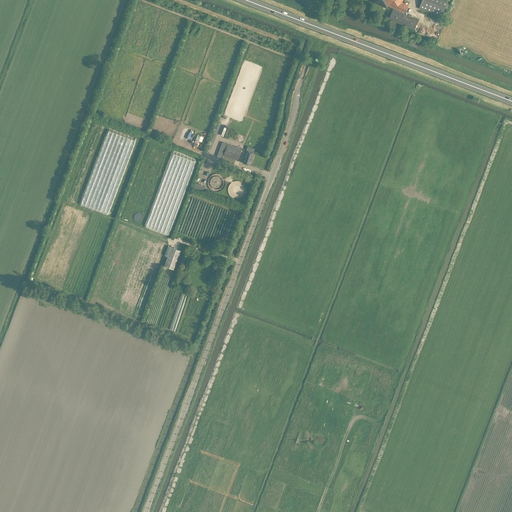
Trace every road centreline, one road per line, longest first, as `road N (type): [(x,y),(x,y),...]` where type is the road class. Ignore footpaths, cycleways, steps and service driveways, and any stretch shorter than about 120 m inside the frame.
road 1 (unclassified): [(145,511),(330,0)]
road 2 (trunk): [(245,0),(511,101)]
